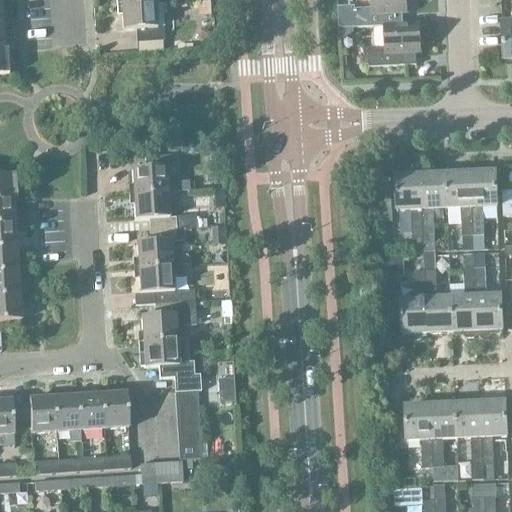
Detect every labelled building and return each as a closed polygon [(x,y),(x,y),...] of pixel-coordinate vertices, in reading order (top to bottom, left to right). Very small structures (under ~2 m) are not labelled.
[(120,0),(121,8),(155,6),(154,0),(120,0)] [(355,30),(386,28),(386,26),(403,26),(403,15),(407,15),(405,0),(370,0),(372,10),(354,11),(355,30)] [(155,6),(121,8),(123,33),(137,32),(139,55),(163,53),(162,42),(164,42),(163,30),(157,31),(155,6)] [(511,23),(503,24),(505,63),(511,62),(511,23)] [(386,26),(386,28),(387,50),(368,50),(369,69),(417,67),(416,54),(421,54),(419,26),(403,26),(386,26)] [(4,52),(0,52),(0,77),(9,77),(7,51),(4,52)] [(189,183),(167,185),(166,170),(172,169),(171,157),(144,159),(145,171),(131,172),(133,197),(167,195),(189,193),(189,183)] [(414,241),(423,241),(425,241),(422,178),(420,172),(410,172),(410,178),(397,179),(399,214),(413,214),(414,241)] [(496,174),(471,176),(474,239),(485,239),(484,211),(498,210),(496,174)] [(471,176),(447,177),(449,212),(462,211),(464,239),(474,239),(471,176)] [(15,177),(0,177),(0,202),(13,201),(16,201),(15,177)] [(422,178),(425,241),(436,240),(435,213),(449,212),(447,177),(422,178)] [(149,221),(150,233),(176,231),(176,220),(169,220),(167,195),(133,197),(135,222),(149,221)] [(0,202),(0,226),(15,225),(13,201),(0,202)] [(0,226),(0,250),(17,250),(15,225),(0,226)] [(184,231),(176,231),(150,233),(151,245),(136,246),(138,271),(183,268),(190,268),(189,260),(186,257),(179,258),(178,259),(172,259),(171,243),(181,243),(185,239),(184,231)] [(0,250),(0,275),(19,274),(17,250),(0,250)] [(183,268),(138,271),(139,297),(154,296),(154,307),(194,304),(193,293),(174,294),(173,279),(184,278),(183,268)] [(485,270),(474,271),(478,337),(479,337),(480,340),(491,339),(492,337),(492,333),(501,333),(503,333),(501,296),(487,297),(485,270)] [(474,271),(463,271),(465,298),(451,299),(452,335),(463,335),(463,338),(464,341),(476,340),(477,337),(478,337),(474,271)] [(427,336),(452,335),(451,299),(437,300),(436,272),(424,273),(427,336)] [(424,273),(414,273),(415,300),(400,301),(402,338),(403,338),(427,336),(424,273)] [(0,275),(0,299),(20,298),(19,274),(0,275)] [(20,298),(0,299),(0,323),(22,322),(20,298)] [(210,323),(230,324),(230,302),(211,302),(210,323)] [(141,319),(143,345),(177,342),(183,342),(182,328),(196,327),(194,304),(154,307),(155,318),(141,319)] [(187,342),(183,342),(143,345),(144,356),(140,356),(141,369),(144,368),(145,370),(158,369),(159,381),(175,380),(176,395),(197,394),(201,394),(200,377),(194,378),(194,365),(189,365),(187,342)] [(233,380),(218,381),(219,405),(234,404),(233,380)] [(175,407),(198,406),(197,394),(176,395),(174,396),(175,407)] [(126,396),(102,398),(104,431),(128,430),(126,396)] [(102,398),(77,400),(80,433),(104,431),(102,398)] [(77,400),(53,401),(56,435),(68,434),(69,444),(80,443),(80,433),(77,400)] [(56,435),(53,401),(29,403),(32,436),(56,435)] [(12,403),(0,404),(0,438),(2,438),(3,448),(15,448),(12,403)] [(506,405),(481,406),(484,469),(495,469),(494,441),(508,440),(506,405)] [(176,418),(198,417),(198,406),(175,407),(176,418)] [(474,483),(484,482),(484,469),(481,406),(456,407),(458,442),(472,441),(474,483)] [(456,407),(432,408),(434,471),(445,471),(444,443),(458,442),(456,407)] [(423,472),(433,471),(434,471),(432,408),(407,409),(408,444),(422,444),(423,472)] [(176,429),(199,428),(198,417),(176,418),(176,429)] [(177,441),(200,439),(199,428),(176,429),(177,441)] [(178,452),(201,450),(200,439),(177,441),(178,452)] [(179,463),(202,462),(201,450),(178,452),(179,463)] [(122,472),(121,459),(106,460),(106,473),(122,472)] [(98,473),(97,460),(82,461),(82,474),(98,473)] [(74,475),(73,462),(57,463),(58,476),(74,475)] [(50,477),(49,463),(33,464),(34,478),(50,477)] [(157,466),(158,486),(182,484),(181,464),(157,466)] [(0,466),(0,479),(8,479),(7,466),(0,466)] [(133,478),(134,487),(158,486),(157,466),(140,467),(140,477),(133,478)] [(109,479),(110,489),(134,487),(133,478),(109,479)] [(85,481),(86,491),(110,489),(109,479),(85,481)] [(60,483),(61,492),(86,491),(85,481),(60,483)] [(60,483),(35,484),(36,494),(61,492),(60,483)] [(18,486),(0,486),(0,496),(19,495),(18,486)] [(406,491),(394,492),(395,509),(407,509),(406,491)] [(485,511),(485,500),(473,501),(474,511),(468,511),(485,511)] [(495,511),(495,500),(485,500),(485,511),(495,511)] [(445,511),(445,502),(434,503),(434,511),(445,511)] [(434,511),(434,503),(424,503),(423,511),(434,511)]
